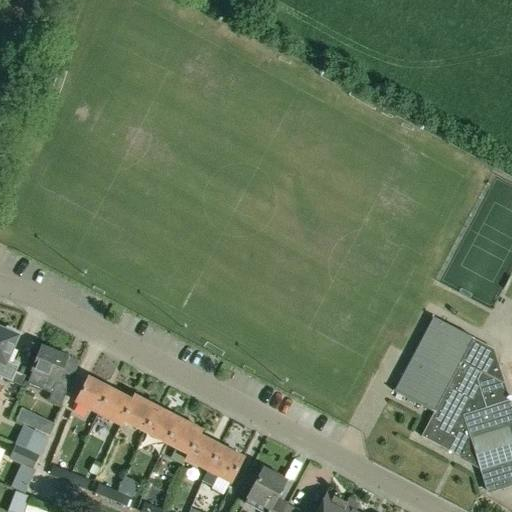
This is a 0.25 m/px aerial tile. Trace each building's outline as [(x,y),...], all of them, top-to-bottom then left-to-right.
[(431,318),(432,318),(394,391),(393,390),(392,391),(433,413),(420,437),(458,456),(479,468),(480,467),(488,492),(511,484),(511,439),(505,418),(511,416),(511,413),(502,381),(492,350),(473,340),(474,339),(431,316),(431,318)] [(6,362),(17,336),(0,329),(0,377),(20,386),(25,375),(15,371),(17,366),(6,362)] [(59,375),(67,357),(41,346),(31,372),(27,383),(51,393),(48,401),(60,406),(71,380),(59,375)] [(24,366),(27,359),(17,355),(13,362),(24,366)] [(74,402),(97,413),(102,404),(109,388),(87,377),(74,402)] [(102,404),(97,413),(119,425),(122,421),(132,400),(109,388),(102,404)] [(143,432),(156,407),(134,395),(132,400),(122,421),(143,432)] [(165,443),(178,418),(156,407),(143,432),(165,443)] [(48,434),(53,422),(34,414),(29,427),(48,434)] [(201,430),(178,418),(165,443),(187,455),(198,435),(201,430)] [(215,456),(220,446),(198,435),(187,455),(185,459),(207,471),(215,456)] [(243,458),(220,446),(215,456),(207,471),(205,475),(202,481),(212,486),(215,481),(217,477),(230,483),(243,458)] [(31,470),(36,459),(12,449),(8,460),(31,470)] [(48,475),(67,483),(71,473),(52,466),(48,475)] [(244,503),(260,511),(282,511),(287,504),(275,498),(285,480),(262,468),(244,503)] [(71,473),(67,483),(85,491),(89,481),(71,473)] [(94,494),(113,502),(117,492),(98,484),(94,494)] [(27,511),(33,492),(19,488),(12,506),(27,511)] [(117,492),(113,502),(132,509),(136,499),(128,496),(119,492),(117,492)] [(342,511),(346,503),(327,493),(318,510),(317,511),(302,511),(301,511),(342,511)] [(55,497),(52,505),(61,508),(64,500),(55,497)] [(346,503),(342,511),(357,511),(354,510),(353,507),(355,503),(348,500),(346,503)] [(161,511),(163,510),(153,506),(144,502),(140,511),(161,511)]
